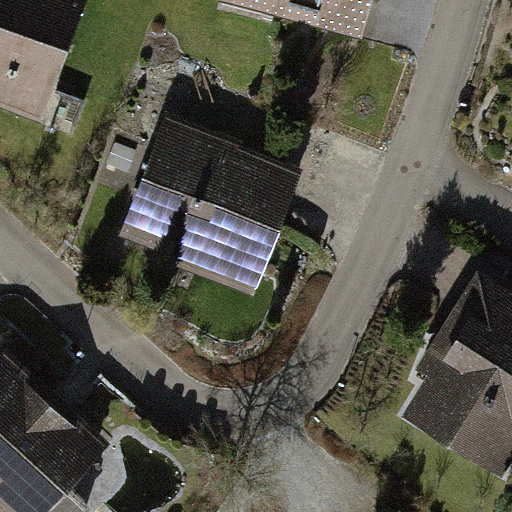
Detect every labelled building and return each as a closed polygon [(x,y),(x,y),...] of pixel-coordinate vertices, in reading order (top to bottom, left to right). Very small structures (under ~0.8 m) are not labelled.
[(0,0),(0,107),(30,119),(74,0),(0,0)] [(226,0),(351,31),(358,0),(226,0)] [(160,119),(116,239),(243,285),(287,165),(160,119)] [(422,374),(398,410),(481,463),(501,432),(511,439),(511,294),(475,271),(413,368),(422,374)] [(0,356),(0,511),(33,511),(96,439),(0,356)]
